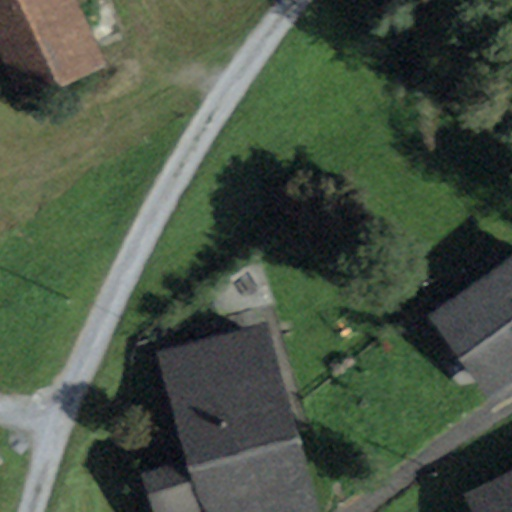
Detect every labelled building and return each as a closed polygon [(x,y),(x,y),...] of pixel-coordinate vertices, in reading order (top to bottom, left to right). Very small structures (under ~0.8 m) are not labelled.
[(82,64),(52,0),(0,0),(0,30),(28,90),(82,64)] [(511,263),(440,314),(483,374),(511,353),(511,263)] [(169,358),(200,461),(284,437),(252,334),(169,358)] [(306,511),(284,437),(200,461),(150,476),(161,511),(306,511)] [(489,511),(511,511),(511,481),(481,497),(489,511)]
